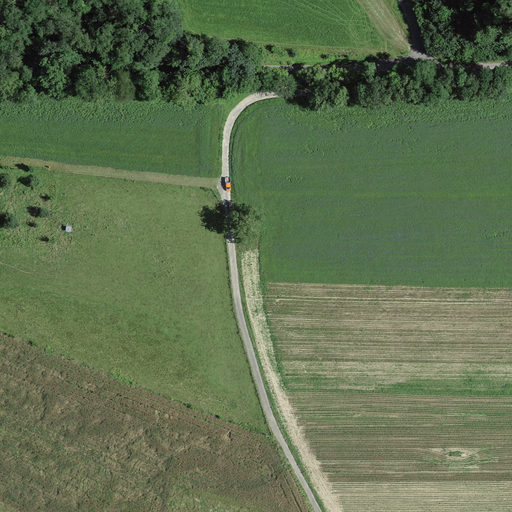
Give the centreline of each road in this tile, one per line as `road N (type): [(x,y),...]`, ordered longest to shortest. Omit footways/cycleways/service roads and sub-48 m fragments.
road 1 (unclassified): [(0,49),(151,71),(428,66)]
road 2 (track): [(318,511),(267,406),(242,315),(223,187)]
road 3 (track): [(223,187),(230,120),(248,99),(373,83),(428,66)]
